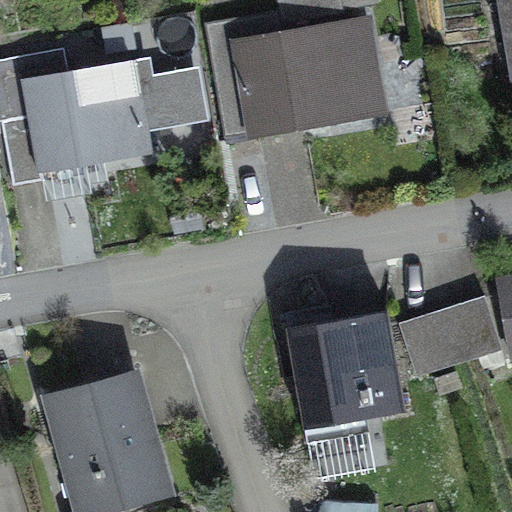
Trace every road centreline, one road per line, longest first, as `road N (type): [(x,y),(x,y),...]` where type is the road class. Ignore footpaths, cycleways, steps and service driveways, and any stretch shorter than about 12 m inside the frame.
road 1 (residential): [(511,209),(189,269)]
road 2 (residential): [(189,269),(265,511)]
road 3 (residential): [(189,269),(0,303)]
